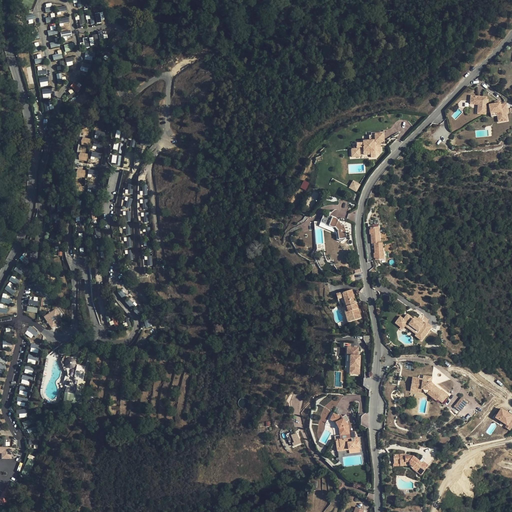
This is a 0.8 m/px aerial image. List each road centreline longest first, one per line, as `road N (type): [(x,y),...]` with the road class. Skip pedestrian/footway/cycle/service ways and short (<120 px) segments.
road 1 (unclassified): [(511,35),(377,172),(363,197),(359,237),(378,348),(377,498)]
road 2 (unclassified): [(0,278),(31,184),(26,108),(9,47),(10,0)]
road 3 (residential): [(377,498),(340,481),(310,449),(296,398)]
